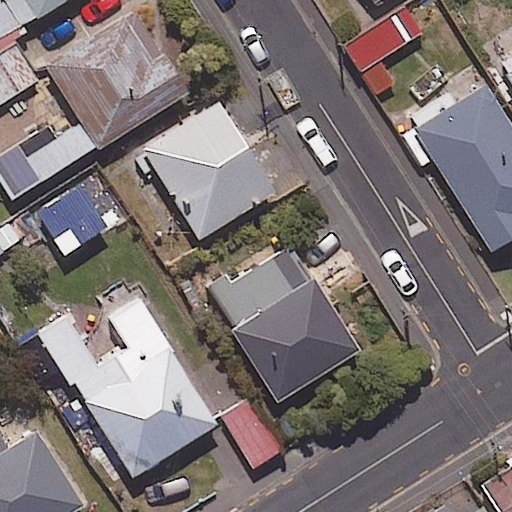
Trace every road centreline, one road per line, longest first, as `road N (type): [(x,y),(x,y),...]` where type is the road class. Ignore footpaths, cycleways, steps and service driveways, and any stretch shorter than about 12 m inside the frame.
road 1 (residential): [(498,385),(253,0)]
road 2 (tertiary): [(498,385),(300,511)]
